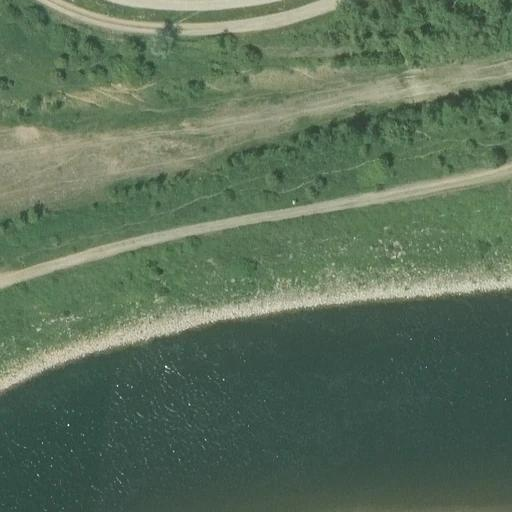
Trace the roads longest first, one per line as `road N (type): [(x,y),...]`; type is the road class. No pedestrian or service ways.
road 1 (track): [(511,171),(0,281)]
road 2 (track): [(37,0),(99,29),(155,38),(306,20),(368,0)]
